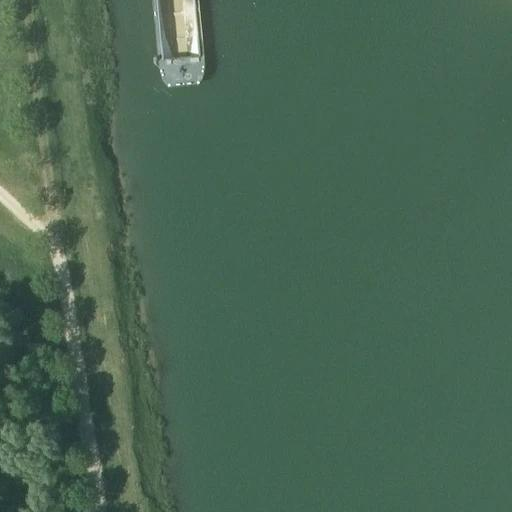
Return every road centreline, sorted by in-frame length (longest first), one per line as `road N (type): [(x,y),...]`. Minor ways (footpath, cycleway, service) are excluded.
road 1 (track): [(99,511),(51,224)]
road 2 (track): [(51,224),(22,0)]
